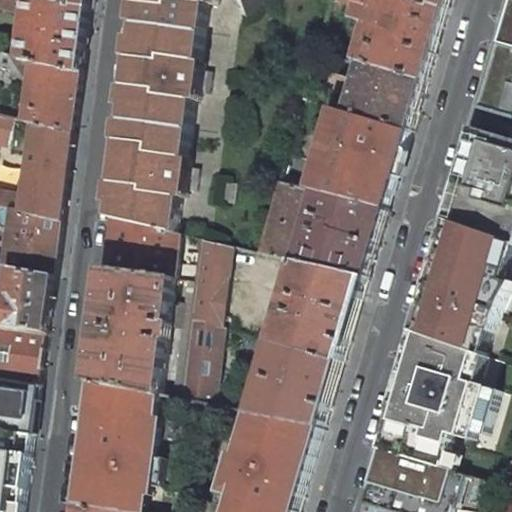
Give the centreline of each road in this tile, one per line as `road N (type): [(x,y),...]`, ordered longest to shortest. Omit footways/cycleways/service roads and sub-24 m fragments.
road 1 (residential): [(483,0),(334,511)]
road 2 (residential): [(51,511),(121,0)]
